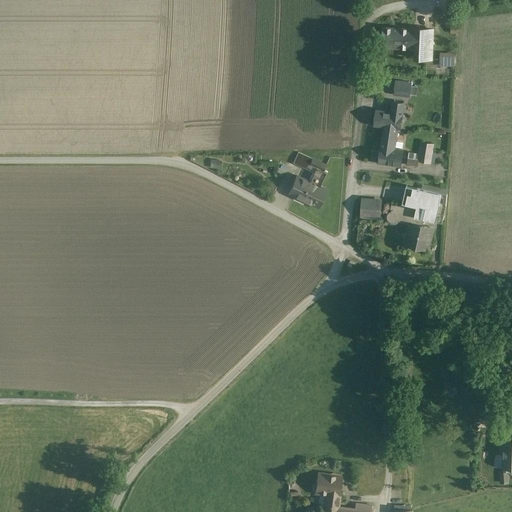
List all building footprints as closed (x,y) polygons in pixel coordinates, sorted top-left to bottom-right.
[(409,29),(384,28),(383,47),(419,48),(420,32),(409,32),(409,29)] [(433,29),(420,29),(419,48),(419,58),(432,59),(433,29)] [(440,66),(455,66),(455,55),(440,55),(440,66)] [(411,83),(397,81),(395,94),(409,96),(411,83)] [(392,113),(377,111),(375,124),(384,126),(398,128),(400,128),(401,122),(402,122),(403,121),(404,120),(405,119),(405,118),(405,117),(405,116),(404,115),(403,114),(402,113),(403,104),(394,102),(392,113)] [(397,132),(384,130),(381,147),(379,163),(401,166),(403,150),(395,149),(397,132)] [(433,144),(421,142),(419,154),(418,161),(419,161),(430,163),(433,144)] [(419,154),(409,152),(407,164),(418,166),(419,161),(418,161),(419,154)] [(326,165),(312,159),(310,166),(315,168),(316,167),(324,171),(327,165),(326,165)] [(324,171),(316,167),(315,168),(309,182),(321,188),(327,173),(324,171)] [(309,182),(297,177),(291,189),(297,192),(294,197),(315,206),(323,189),(309,182)] [(266,190),(275,192),(277,184),(269,182),(266,190)] [(447,195),(421,189),(419,199),(446,205),(447,195)] [(446,205),(419,199),(416,210),(392,204),(390,212),(388,214),(387,217),(388,219),(390,222),(393,223),(396,222),(398,220),(409,223),(407,232),(411,233),(413,224),(422,226),(424,218),(442,223),(446,205)] [(380,201),(363,200),(362,211),(380,212),(380,201)] [(422,226),(413,224),(411,233),(408,244),(425,248),(427,241),(431,242),(434,229),(422,226)] [(340,476),(319,473),(317,484),(316,483),(314,486),(313,490),(315,492),(319,493),(320,492),(327,493),(325,505),(325,506),(336,507),(336,503),(339,501),(339,496),(338,494),(340,476)] [(370,511),(372,506),(356,503),(355,509),(336,507),(325,506),(325,505),(322,505),(320,511),(370,511)]
